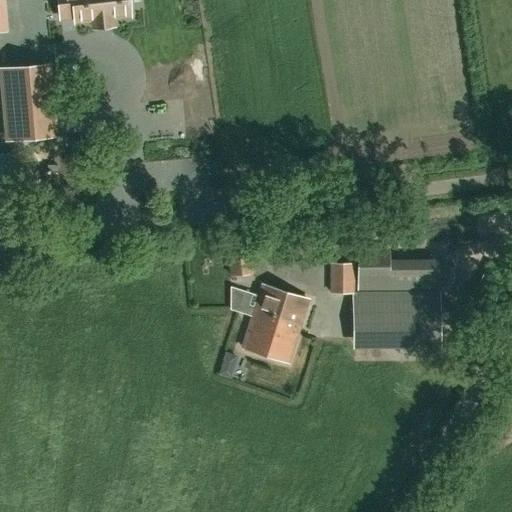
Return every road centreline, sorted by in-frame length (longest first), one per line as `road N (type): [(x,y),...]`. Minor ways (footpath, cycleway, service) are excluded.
road 1 (unclassified): [(0,237),(511,178)]
road 2 (unclassified): [(406,511),(511,319)]
